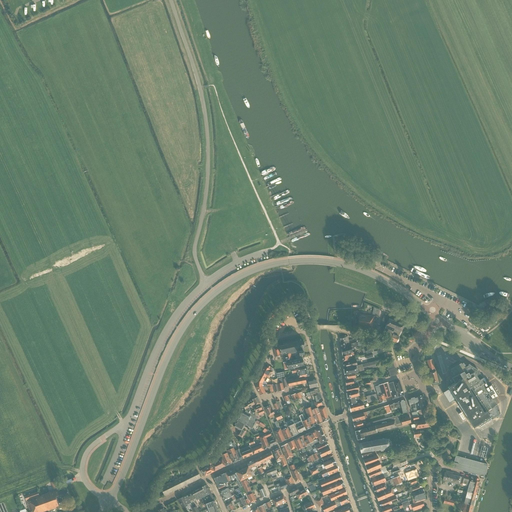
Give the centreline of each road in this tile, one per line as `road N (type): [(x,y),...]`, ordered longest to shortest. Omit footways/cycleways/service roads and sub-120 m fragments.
road 1 (tertiary): [(109,500),(166,359),(195,311),(259,268),(337,263)]
road 2 (unclassified): [(205,283),(194,247),(206,196),(206,122),(170,0)]
road 3 (unclassified): [(109,500),(87,485),(83,459),(128,420),(159,341),(205,283)]
road 4 (unclassified): [(209,478),(324,424)]
